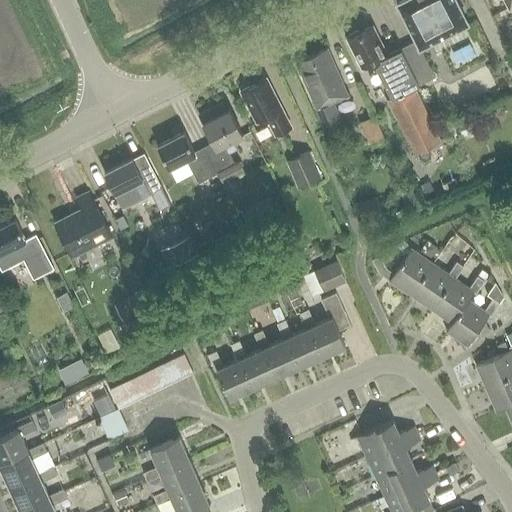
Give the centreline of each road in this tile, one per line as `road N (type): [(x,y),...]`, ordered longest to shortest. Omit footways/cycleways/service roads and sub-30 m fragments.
road 1 (residential): [(255,511),(246,438),(265,418),(371,372),(403,368),(480,458),(511,510)]
road 2 (tertiary): [(117,116),(341,0)]
road 3 (tertiary): [(0,177),(117,116)]
road 4 (tertiary): [(117,116),(63,0)]
